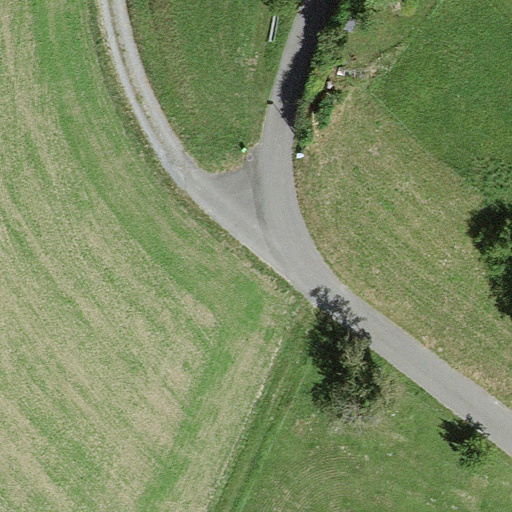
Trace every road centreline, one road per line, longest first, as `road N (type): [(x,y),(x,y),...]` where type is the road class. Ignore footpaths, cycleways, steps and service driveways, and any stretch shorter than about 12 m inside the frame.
road 1 (track): [(304,278),(171,155),(119,60),(115,0)]
road 2 (residential): [(327,0),(281,113),(282,188),(304,278)]
road 3 (residential): [(511,441),(304,278)]
road 4 (track): [(304,278),(210,511)]
